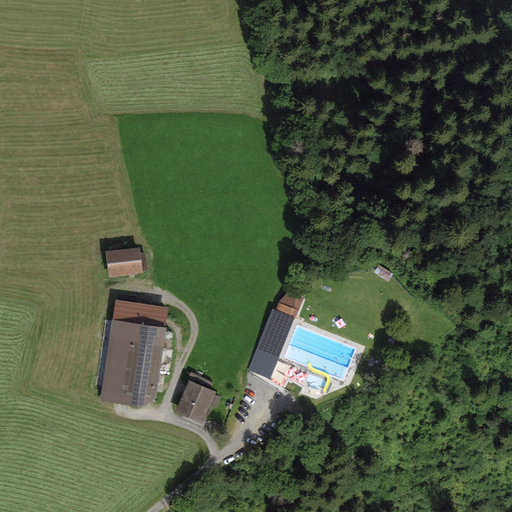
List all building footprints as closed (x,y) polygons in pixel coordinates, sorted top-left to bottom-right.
[(143,248),(110,250),(112,276),(145,273),(143,248)] [(389,286),(394,279),(380,270),(375,277),(389,286)] [(308,298),(283,289),(261,351),(287,360),(308,298)] [(168,345),(134,340),(126,393),(160,398),(168,345)] [(293,376),(279,366),(274,374),(287,383),(293,376)] [(222,391),(192,381),(180,412),(210,423),(222,391)]
